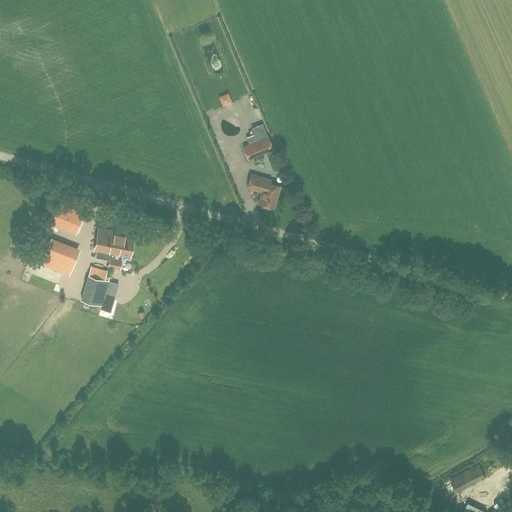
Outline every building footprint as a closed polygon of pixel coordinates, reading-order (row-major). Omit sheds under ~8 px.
[(249,160),(274,150),(268,137),(243,147),(249,160)] [(248,188),(262,192),(258,204),(274,208),(280,186),(270,183),(271,180),(251,174),(248,188)] [(76,233),(84,214),(60,205),(52,224),(76,233)] [(151,230),(158,233),(157,238),(170,242),(171,236),(181,238),(183,232),(153,223),(151,230)] [(110,258),(119,260),(120,255),(130,257),(134,235),(118,232),(99,228),(95,250),(112,254),(111,258),(110,258)] [(50,243),(41,265),(63,274),(65,268),(71,270),(78,254),(50,243)] [(97,274),(111,279),(114,269),(100,264),(97,274)] [(136,281),(137,273),(130,272),(129,279),(136,281)] [(105,293),(109,280),(94,275),(89,274),(82,300),(102,305),(105,293)] [(479,464),(450,479),(457,493),(486,478),(479,464)] [(504,479),(511,471),(506,466),(499,474),(504,479)] [(468,503),(463,511),(485,511),(486,511),(468,503)]
